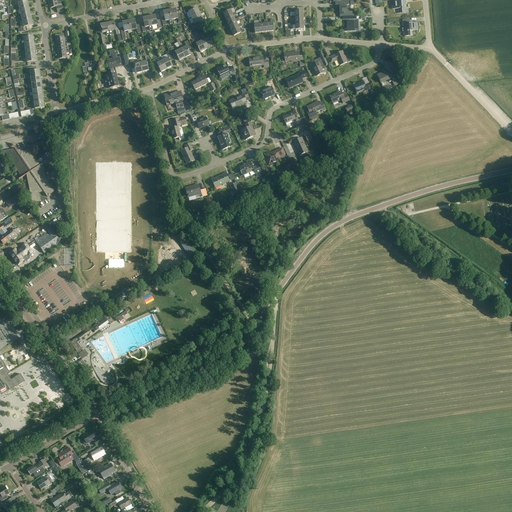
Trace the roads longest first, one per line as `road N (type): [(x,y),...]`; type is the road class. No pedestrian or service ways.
road 1 (unclassified): [(97,412),(248,322),(334,225),(511,169)]
road 2 (track): [(204,511),(236,475),(259,425),(276,292)]
road 3 (residential): [(217,164),(264,142),(275,107),(374,63),(380,44)]
road 4 (unclassified): [(97,412),(0,277)]
road 5 (track): [(251,319),(183,217),(172,177)]
road 6 (residential): [(217,164),(172,177),(149,88)]
road 7 (residential): [(43,25),(167,0)]
